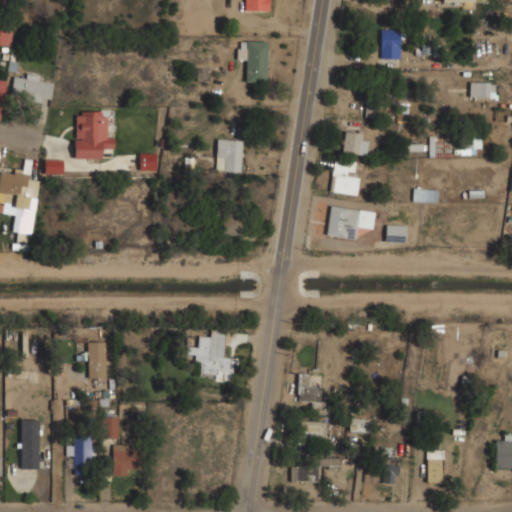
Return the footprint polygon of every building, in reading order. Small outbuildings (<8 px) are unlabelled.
[(267,0),(243,0),(243,10),(267,10),(267,0)] [(8,26),(0,26),(0,43),(8,43),(8,26)] [(378,57),(399,57),(399,27),(378,27),(378,57)] [(265,81),(265,39),(236,39),(236,59),(245,59),(245,81),(265,81)] [(9,94),(47,103),(52,81),(14,72),(9,94)] [(468,96),(493,96),(493,80),(468,80),(468,96)] [(101,147),(112,147),(112,134),(104,134),(104,110),(73,110),(73,157),(101,157),(101,147)] [(361,155),(366,134),(344,129),(339,149),(361,155)] [(214,169),(239,170),(241,139),(215,137),(214,169)] [(154,169),(154,153),(138,153),(138,169),(154,169)] [(62,173),(61,159),(43,159),(43,173),(62,173)] [(328,190),(355,194),(359,164),(332,161),(328,190)] [(23,208),(28,177),(0,172),(0,192),(14,195),(12,207),(22,209),(20,225),(28,226),(31,209),(23,208)] [(436,201),(436,188),(411,187),(411,200),(436,201)] [(373,210),(328,205),(325,234),(354,238),(355,227),(371,229),(373,210)] [(405,223),(383,223),(383,241),(405,241),(405,223)] [(233,357),(222,356),(223,344),(208,342),(209,335),(197,334),(196,349),(195,349),(193,376),(231,380),(233,357)] [(86,340),(86,377),(104,377),(104,340),(86,340)] [(319,401),(320,371),(296,371),(295,400),(309,401),(309,412),(327,412),(327,401),(319,401)] [(101,415),(101,437),(116,437),(116,415),(101,415)] [(349,431),(369,431),(369,417),(349,417),(349,431)] [(38,419),(18,419),(18,467),(38,467),(38,419)] [(324,421),(295,421),(295,439),(324,439),(324,421)] [(511,434),(494,434),(493,467),(511,467),(511,434)] [(71,474),(89,474),(89,436),(72,436),(72,444),(65,444),(65,466),(71,466),(71,474)] [(132,473),(132,444),(111,444),(111,473),(132,473)] [(380,482),(397,482),(397,447),(380,447),(380,482)] [(442,448),(425,448),(425,480),(442,480),(442,448)] [(317,480),(318,464),(338,464),(338,459),(290,458),(289,480),(317,480)]
